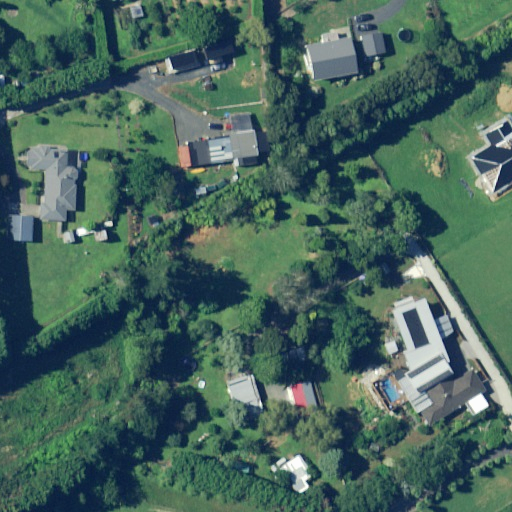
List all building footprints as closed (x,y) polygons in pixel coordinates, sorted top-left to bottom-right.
[(139,16),(136,5),(126,8),(129,19),(139,16)] [(434,45),(416,52),(420,64),(438,56),(434,45)] [(406,64),(381,73),(386,87),(412,77),(406,64)] [(63,168),(64,150),(25,148),(24,170),(43,171),(41,204),(37,204),(36,220),(62,222),(63,210),(71,210),(74,169),(63,168)] [(30,219),(4,218),(3,241),(29,242),(30,219)] [(430,323),(416,298),(386,316),(406,349),(398,354),(408,372),(392,381),(412,414),(416,412),(424,426),(481,393),(469,371),(451,382),(440,362),(443,360),(433,342),(466,323),(457,307),(430,323)] [(459,328),(452,331),(459,343),(460,349),(470,347),(459,328)] [(309,476),(298,456),(279,467),(295,494),(306,488),(301,480),(309,476)]
